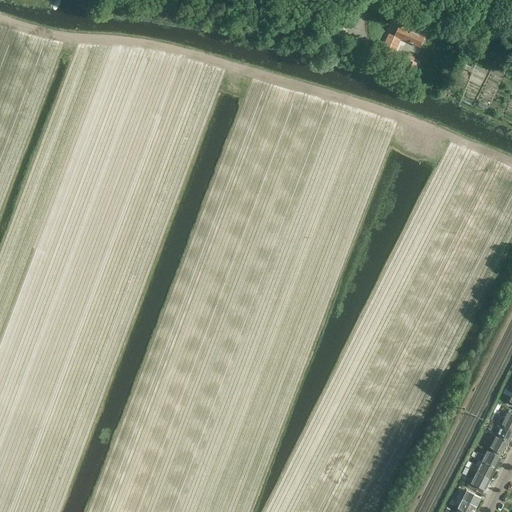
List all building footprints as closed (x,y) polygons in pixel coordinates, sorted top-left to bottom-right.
[(324,19),(337,25),(340,18),(327,13),(324,19)] [(400,23),(394,35),(391,34),(382,56),(400,64),(398,69),(413,76),(417,64),(413,62),(415,57),(408,53),(406,58),(405,57),(404,58),(394,54),(401,38),(419,47),(424,37),(406,29),(407,26),(400,23)] [(490,419),(511,430),(511,414),(507,412),(504,418),(493,413),(490,419)] [(489,425),(486,431),(492,434),(507,442),(511,432),(511,430),(497,422),(494,428),(489,425)] [(492,441),(489,448),(501,454),(507,442),(492,434),(489,440),(492,441)] [(481,461),(494,468),(500,457),(487,451),(484,456),(477,452),(474,457),(481,461)] [(494,468),(481,461),(479,466),(475,464),(474,465),(471,464),(465,475),(472,478),(470,483),(483,489),(494,468)] [(457,497),(476,506),(480,497),(466,490),(464,494),(459,492),(457,497)] [(457,508),(465,511),(472,511),(476,506),(457,497),(455,500),(459,503),(457,508)]
